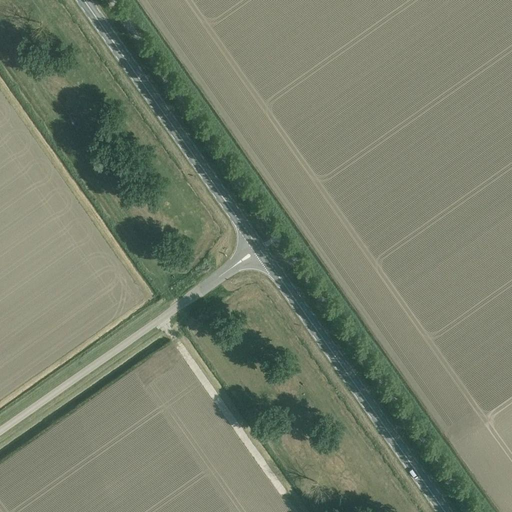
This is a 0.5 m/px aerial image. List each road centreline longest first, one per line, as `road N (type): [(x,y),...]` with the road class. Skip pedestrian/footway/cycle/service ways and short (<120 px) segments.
road 1 (secondary): [(444,511),(258,250)]
road 2 (unclassified): [(258,250),(0,432)]
road 3 (secondary): [(258,250),(85,0)]
